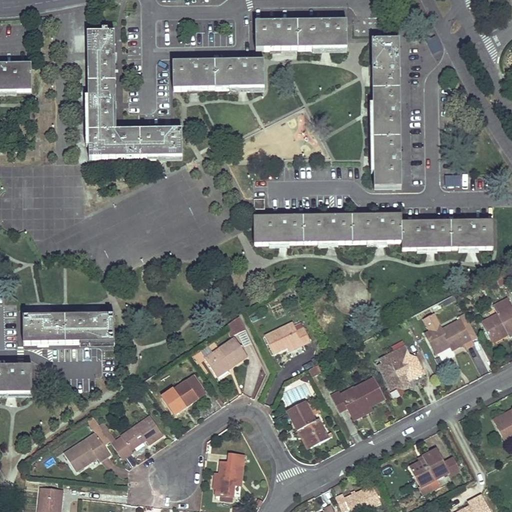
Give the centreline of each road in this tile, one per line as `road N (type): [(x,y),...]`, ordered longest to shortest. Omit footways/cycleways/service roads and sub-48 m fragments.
road 1 (residential): [(511,376),(295,489)]
road 2 (residential): [(295,489),(253,411),(237,411),(195,438),(175,476)]
road 3 (residential): [(455,55),(431,77),(432,199)]
road 4 (residential): [(287,188),(347,186),(368,200),(432,199)]
road 5 (residential): [(149,54),(243,49),(243,11)]
